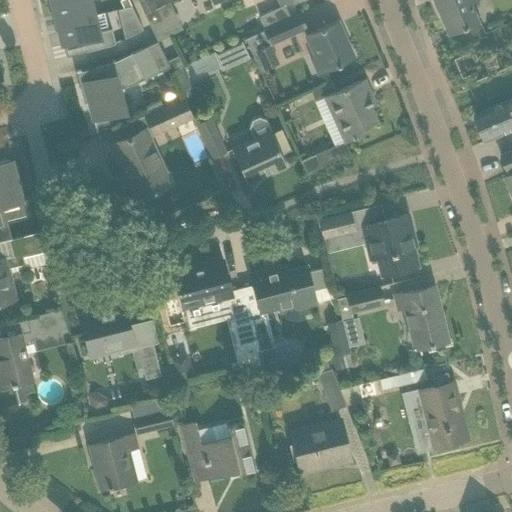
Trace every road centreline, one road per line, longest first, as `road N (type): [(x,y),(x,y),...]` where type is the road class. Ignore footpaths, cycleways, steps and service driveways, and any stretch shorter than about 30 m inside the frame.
road 1 (residential): [(27,107),(50,201),(104,247),(275,209)]
road 2 (unclassified): [(511,352),(431,105)]
road 3 (unclassified): [(511,479),(381,511)]
road 4 (residential): [(27,107),(44,103),(20,0)]
